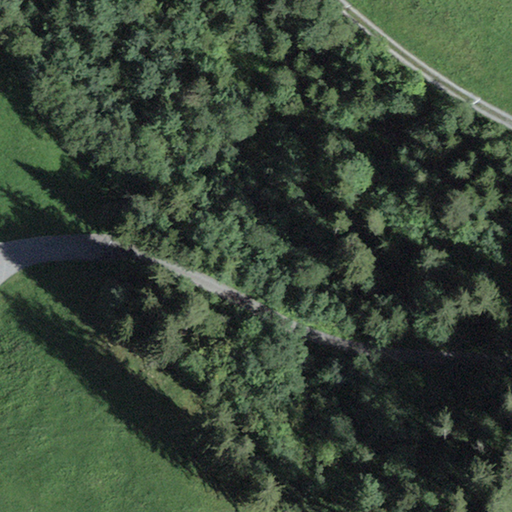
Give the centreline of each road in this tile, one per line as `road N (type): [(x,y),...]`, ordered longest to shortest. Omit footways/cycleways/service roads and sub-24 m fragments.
road 1 (unclassified): [(0,259),(123,253),(387,360),(511,363)]
road 2 (unclassified): [(511,126),(459,101),(325,0)]
